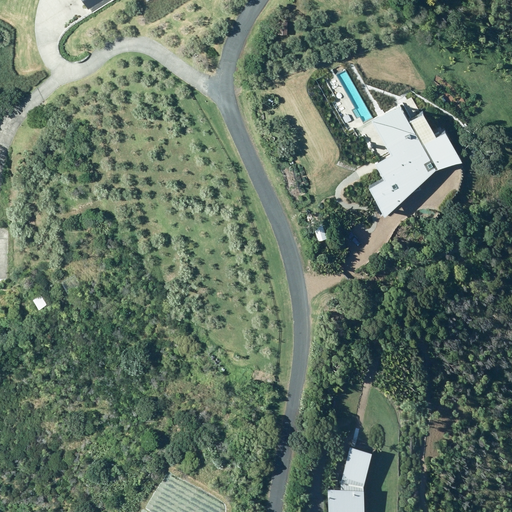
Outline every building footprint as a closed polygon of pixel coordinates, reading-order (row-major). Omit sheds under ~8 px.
[(287,22),(277,21),(278,35),(288,35),(287,22)] [(369,184),(383,210),(435,162),(460,151),(444,120),(435,126),(423,101),(416,106),(412,95),(407,97),(405,94),(372,116),(390,148),(374,158),(383,173),(369,184)] [(368,237),(358,226),(347,237),(357,247),(368,237)] [(32,295),(38,306),(46,301),(40,291),(32,295)] [(363,511),(362,478),(370,444),(349,439),(340,478),(340,484),(327,485),(328,511),(335,511),(334,511),(363,511)]
